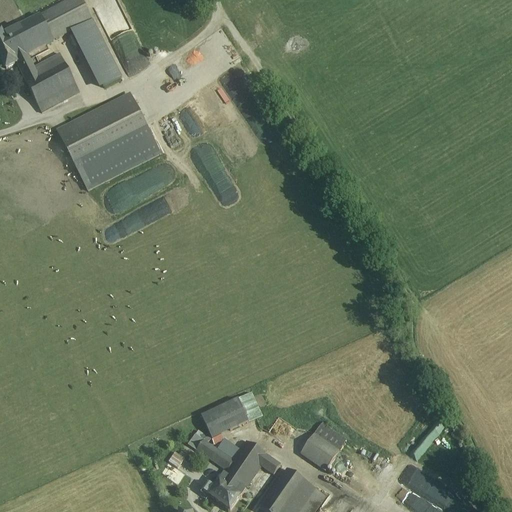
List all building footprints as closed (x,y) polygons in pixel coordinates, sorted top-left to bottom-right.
[(82,0),(73,0),(41,17),(54,42),(75,31),(92,22),(93,22),(82,0)] [(119,10),(101,19),(130,77),(149,67),(140,50),(141,49),(133,34),(129,36),(121,21),(124,19),(119,10)] [(41,17),(4,37),(16,62),(28,56),(54,42),(41,17)] [(92,22),(75,31),(104,89),(122,80),(92,22)] [(4,37),(2,33),(0,33),(0,56),(7,70),(17,65),(18,65),(16,62),(4,37)] [(35,69),(39,78),(65,65),(60,55),(35,69)] [(35,69),(28,56),(16,62),(18,65),(17,65),(27,85),(39,78),(35,69)] [(213,63),(160,96),(169,110),(222,77),(213,63)] [(184,64),(145,83),(152,96),(195,74),(192,68),(187,70),(184,64)] [(76,87),(65,65),(39,78),(27,85),(38,107),(76,87)] [(76,87),(38,107),(42,115),(80,94),(76,87)] [(196,124),(225,108),(217,94),(188,109),(196,124)] [(130,97),(58,134),(75,166),(147,129),(130,97)] [(147,129),(75,166),(88,193),(161,156),(147,129)] [(238,400),(201,417),(210,437),(212,440),(249,423),(238,400)] [(195,435),(188,445),(196,451),(203,441),(203,440),(195,435)] [(339,453),(315,436),(301,457),(326,473),(339,453)] [(233,462),(218,451),(206,443),(203,441),(196,451),(226,472),(233,462)] [(226,472),(220,482),(239,497),(260,467),(267,457),(247,443),(233,462),(226,472)] [(184,460),(175,454),(169,463),(178,469),(184,460)] [(280,466),(267,457),(260,467),(273,476),(280,466)] [(287,471),(259,510),(261,511),(288,511),(307,485),(287,471)] [(220,482),(219,482),(208,496),(216,502),(215,502),(222,507),(229,511),(240,497),(239,497),(220,482)] [(307,485),(288,511),(299,511),(314,490),(307,485)] [(314,490),(299,511),(308,511),(321,495),(314,490)] [(308,511),(316,511),(326,499),(321,495),(308,511)] [(480,511),(463,500),(455,511),(480,511)]
